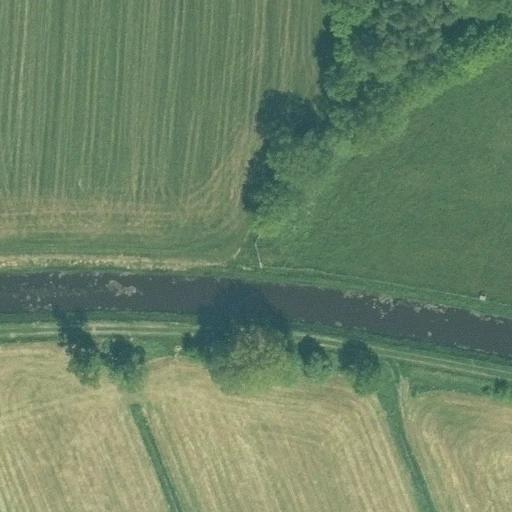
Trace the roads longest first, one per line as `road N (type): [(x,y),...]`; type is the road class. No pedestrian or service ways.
road 1 (track): [(511,376),(321,339),(184,325),(0,327)]
road 2 (track): [(0,253),(234,258)]
